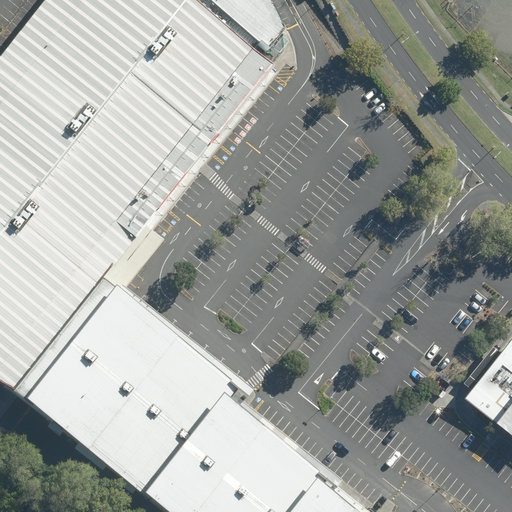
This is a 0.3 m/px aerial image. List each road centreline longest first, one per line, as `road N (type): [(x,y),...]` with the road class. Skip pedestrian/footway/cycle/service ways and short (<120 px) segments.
road 1 (secondary): [(511,194),(358,0)]
road 2 (secondary): [(402,0),(511,133)]
